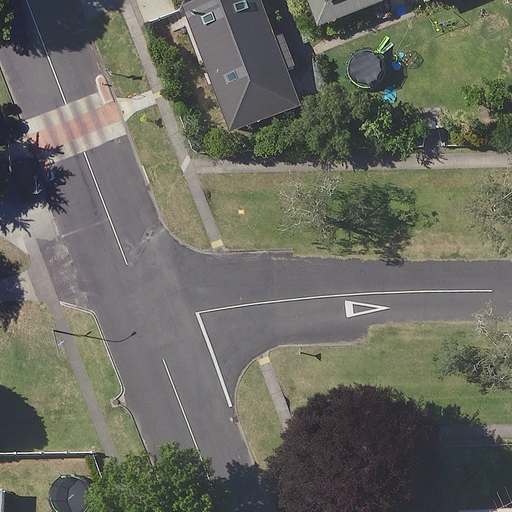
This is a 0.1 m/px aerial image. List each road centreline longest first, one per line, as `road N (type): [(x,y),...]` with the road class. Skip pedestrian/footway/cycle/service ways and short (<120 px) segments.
road 1 (residential): [(150,321),(307,300),(511,289)]
road 2 (tertiary): [(26,0),(150,321)]
road 3 (tertiary): [(150,321),(222,511)]
